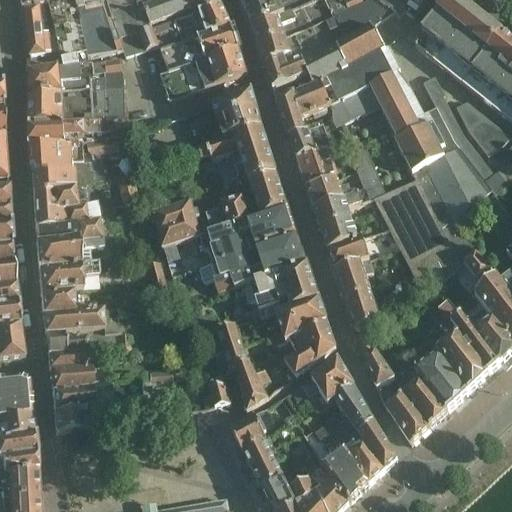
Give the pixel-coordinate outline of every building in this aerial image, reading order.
[(21,0),(24,13),(48,7),(46,0),(21,0)] [(74,0),(46,0),(48,7),(59,56),(62,71),(90,67),(88,62),(74,0)] [(104,0),(74,0),(81,30),(88,62),(123,56),(112,22),(104,0)] [(105,0),(123,56),(124,61),(158,50),(151,32),(149,28),(142,10),(162,2),(166,0),(105,0)] [(185,0),(166,0),(162,2),(169,20),(191,12),(185,0)] [(216,0),(185,0),(191,12),(218,2),(216,0)] [(257,0),(242,7),(252,31),(291,15),(327,1),(326,0),(257,0)] [(333,0),(328,3),(335,19),(358,9),(357,7),(362,4),(360,0),(344,0),(340,2),(340,3),(335,6),(333,0)] [(413,21),(428,0),(367,0),(365,2),(362,4),(357,7),(358,9),(369,30),(370,30),(372,32),(395,17),(399,20),(403,14),(413,21)] [(415,50),(438,68),(477,18),(454,0),(448,0),(421,35),(424,38),(415,50)] [(346,43),(335,19),(328,3),(327,1),(291,15),(294,24),(279,30),(283,38),(291,35),(299,53),(308,79),(313,90),(328,83),(347,76),(335,49),(346,43)] [(162,2),(142,10),(149,28),(169,20),(162,2)] [(48,7),(24,13),(24,14),(24,15),(30,59),(30,60),(30,61),(45,59),(45,58),(59,56),(48,7)] [(151,32),(158,50),(158,52),(160,54),(231,30),(221,8),(151,32)] [(369,30),(358,9),(335,19),(346,43),(369,30)] [(291,15),(252,31),(258,48),(283,38),(279,30),(294,24),(291,15)] [(477,18),(438,68),(463,88),(502,38),(477,18)] [(231,30),(160,54),(168,76),(239,53),(231,30)] [(347,76),(328,83),(338,107),(331,110),(333,118),(336,131),(379,109),(397,144),(395,145),(412,177),(416,185),(385,198),(365,150),(362,152),(356,139),(345,143),(358,173),(356,174),(365,196),(370,206),(385,235),(389,232),(425,299),(464,267),(465,266),(476,257),(477,256),(452,226),(453,225),(492,194),(484,187),(459,152),(454,146),(435,111),(426,116),(422,118),(406,87),(407,86),(398,75),(399,74),(388,52),(387,50),(384,52),(372,32),(370,30),(369,30),(346,43),(335,49),(347,76)] [(283,38),(258,48),(265,67),(299,53),(291,35),(283,38)] [(502,38),(463,88),(488,108),(511,78),(511,46),(511,45),(504,40),(504,39),(502,38)] [(239,53),(168,76),(160,79),(169,105),(247,80),(239,53)] [(299,53),(265,67),(273,93),(308,79),(299,53)] [(45,59),(30,61),(30,75),(30,77),(62,71),(59,56),(45,58),(45,59)] [(30,77),(30,101),(125,90),(119,62),(90,67),(62,71),(30,77)] [(511,78),(488,108),(511,126),(511,78)] [(444,100),(434,80),(422,86),(435,111),(454,146),(459,152),(484,187),(494,178),(463,139),(443,100),(444,100)] [(276,102),(280,113),(297,106),(302,121),(331,110),(338,107),(328,83),(313,90),(294,97),(293,96),(276,102)] [(104,92),(30,101),(30,128),(96,125),(105,125),(126,122),(125,91),(125,90),(104,92)] [(212,109),(218,125),(256,113),(251,94),(212,109)] [(297,106),(280,113),(290,142),(306,136),(297,106)] [(469,136),(487,122),(467,106),(456,111),(469,136)] [(198,131),(201,140),(203,148),(205,148),(261,130),(256,113),(218,125),(198,131)] [(96,125),(30,128),(29,150),(65,149),(65,148),(77,148),(117,141),(129,139),(132,139),(127,122),(126,122),(105,125),(96,125)] [(478,148),(499,132),(487,122),(469,136),(478,148)] [(323,129),(306,136),(290,142),(297,163),(327,152),(338,148),(336,143),(328,145),(323,129)] [(261,130),(205,148),(209,159),(209,161),(210,161),(212,164),(231,158),(234,168),(242,165),(249,186),(276,177),(261,130)] [(488,160),(511,142),(499,132),(478,148),(488,160)] [(65,149),(29,150),(32,197),(73,192),(73,191),(82,191),(82,190),(74,190),(73,167),(83,166),(83,155),(87,154),(91,159),(119,155),(117,141),(77,148),(65,148),(65,149)] [(203,148),(198,150),(201,161),(209,159),(205,148),(203,148)] [(491,166),(498,175),(500,173),(511,163),(511,148),(511,149),(491,166)] [(327,152),(297,163),(307,194),(337,183),(338,183),(329,154),(327,154),(327,152)] [(511,163),(500,173),(510,184),(511,182),(511,163)] [(494,178),(484,187),(492,194),(495,198),(496,200),(511,187),(510,184),(500,173),(498,175),(494,178)] [(249,186),(256,208),(245,212),(242,203),(222,209),(223,213),(229,231),(287,212),(276,177),(249,186)] [(117,184),(123,208),(138,205),(132,180),(117,184)] [(341,194),(337,183),(307,194),(314,213),(351,200),(349,192),(341,194)] [(73,192),(32,197),(34,234),(74,228),(97,223),(96,215),(85,217),(84,210),(85,210),(82,191),(73,191),(73,192)] [(351,200),(314,213),(320,232),(351,221),(349,214),(370,206),(365,196),(351,200)] [(511,219),(511,218),(496,200),(495,198),(481,209),(488,217),(487,218),(511,250),(506,256),(511,262),(511,276),(501,285),(511,300),(511,219)] [(153,217),(162,251),(163,251),(175,247),(202,239),(190,204),(153,217)] [(211,252),(215,266),(297,240),(288,212),(287,212),(229,231),(213,236),(202,240),(199,240),(204,254),(211,252)] [(0,226),(8,226),(7,213),(0,213),(0,226)] [(208,226),(199,230),(202,239),(202,240),(213,236),(229,231),(223,213),(207,218),(211,230),(209,231),(208,226)] [(77,245),(35,249),(37,275),(59,274),(59,272),(79,271),(96,269),(96,268),(90,269),(88,253),(102,252),(98,223),(97,215),(96,215),(97,223),(74,228),(77,245)] [(351,221),(320,232),(328,254),(362,243),(362,242),(357,244),(351,225),(352,224),(351,221)] [(8,226),(0,226),(0,249),(10,249),(8,226)] [(74,228),(34,234),(35,249),(77,245),(74,228)] [(297,240),(215,266),(220,281),(213,283),(218,297),(242,289),(306,268),(297,240)] [(362,243),(328,254),(335,275),(369,263),(362,243)] [(175,247),(163,251),(167,265),(180,261),(175,247)] [(10,249),(0,249),(0,265),(11,265),(10,249)] [(476,257),(465,266),(479,284),(480,284),(484,281),(488,287),(473,299),(481,308),(484,306),(511,342),(511,300),(501,285),(496,280),(478,256),(477,256),(476,257)] [(369,263),(335,275),(345,307),(371,298),(365,281),(373,278),(369,264),(369,263)] [(0,265),(0,289),(14,288),(11,265),(0,265)] [(159,266),(147,269),(152,287),(164,284),(159,266)] [(306,268),(242,289),(248,307),(256,305),(261,322),(275,318),(318,303),(306,268)] [(59,274),(37,275),(39,298),(72,296),(72,295),(81,294),(80,281),(96,280),(96,269),(79,271),(59,272),(59,274)] [(164,284),(152,287),(154,297),(167,293),(164,284)] [(0,308),(16,307),(14,288),(0,289),(0,308)] [(72,296),(39,298),(41,321),(42,320),(101,315),(90,315),(89,306),(73,308),(72,296)] [(371,298),(345,307),(355,336),(380,326),(371,298)] [(453,342),(437,355),(468,396),(500,368),(465,323),(448,302),(438,311),(450,326),(444,330),(453,342)] [(318,303),(275,318),(280,335),(266,341),(271,352),(285,346),(289,344),(325,326),(318,303)] [(475,336),(465,323),(500,368),(511,355),(511,342),(484,306),(481,308),(493,322),(475,336)] [(0,329),(19,327),(16,307),(0,308),(0,329)] [(101,315),(42,320),(45,339),(101,335),(102,336),(103,336),(101,315)] [(325,326),(289,344),(297,359),(284,365),(295,381),(334,353),(325,326)] [(0,365),(24,362),(19,327),(0,329),(0,365)] [(236,329),(218,335),(227,362),(225,370),(227,375),(235,371),(247,364),(236,329)] [(390,337),(398,350),(407,344),(399,331),(390,337)] [(101,335),(45,339),(47,358),(87,355),(86,344),(96,343),(97,347),(114,345),(114,340),(102,341),(102,336),(101,335)] [(227,362),(218,335),(217,335),(217,336),(208,339),(220,379),(222,378),(227,375),(225,370),(227,362)] [(364,337),(356,340),(365,361),(378,393),(395,384),(375,355),(371,357),(364,337)] [(116,355),(131,354),(130,338),(115,339),(116,355)] [(87,355),(47,358),(48,373),(49,375),(91,372),(89,356),(87,356),(87,355)] [(415,372),(417,376),(448,415),(468,396),(437,355),(436,355),(437,357),(415,372)] [(235,371),(247,416),(268,403),(261,389),(271,384),(265,373),(255,378),(248,364),(247,364),(235,371)] [(338,364),(291,396),(296,405),(307,398),(308,399),(319,393),(327,407),(334,402),(352,389),(338,364)] [(91,372),(49,375),(51,396),(77,394),(76,392),(91,390),(91,372)] [(148,377),(149,387),(149,388),(171,387),(171,386),(170,376),(148,377)] [(419,383),(404,396),(430,432),(448,415),(417,376),(417,377),(416,379),(419,383)] [(204,402),(208,413),(215,412),(215,411),(216,415),(221,414),(221,410),(230,409),(222,378),(220,379),(208,386),(212,400),(204,402)] [(18,383),(0,385),(0,423),(30,419),(27,387),(18,383)] [(122,406),(124,425),(146,422),(144,410),(155,409),(155,405),(171,404),(170,389),(171,387),(149,388),(149,387),(141,388),(142,403),(122,405),(122,406)] [(77,394),(51,396),(53,415),(99,408),(99,404),(110,403),(111,407),(122,406),(122,405),(142,403),(141,388),(140,388),(110,389),(92,390),(91,390),(76,392),(77,394)] [(352,389),(334,402),(348,423),(385,474),(397,463),(392,456),(352,389)] [(383,406),(387,413),(412,449),(430,432),(404,396),(402,398),(403,399),(396,405),(389,391),(379,397),(383,406)] [(99,408),(53,415),(55,437),(67,435),(68,439),(71,439),(70,435),(81,434),(81,432),(101,428),(100,411),(112,409),(111,407),(110,403),(99,404),(99,408)] [(166,419),(177,418),(176,406),(165,407),(166,419)] [(0,443),(32,439),(30,419),(0,423),(0,443)] [(242,456),(243,456),(266,444),(267,444),(268,443),(268,442),(266,442),(255,420),(231,434),(242,456)] [(331,434),(345,454),(369,489),(385,474),(348,423),(331,434)] [(0,481),(2,482),(2,480),(36,475),(32,439),(0,443),(0,481)] [(266,444),(243,456),(252,474),(286,456),(283,451),(275,456),(268,443),(267,444),(266,444)] [(345,454),(322,469),(321,470),(324,473),(349,508),(369,489),(345,454)] [(286,456),(252,474),(262,491),(282,481),(276,467),(289,461),(286,456)] [(276,467),(282,481),(295,508),(297,511),(323,511),(316,499),(317,499),(308,484),(293,459),(289,461),(276,467)] [(324,473),(308,484),(317,499),(316,499),(323,511),(344,511),(348,508),(349,508),(324,473)] [(2,482),(0,481),(0,511),(37,511),(36,476),(35,476),(36,476),(36,475),(2,480),(2,482)] [(282,481),(262,491),(272,511),(286,511),(295,508),(282,481)]
